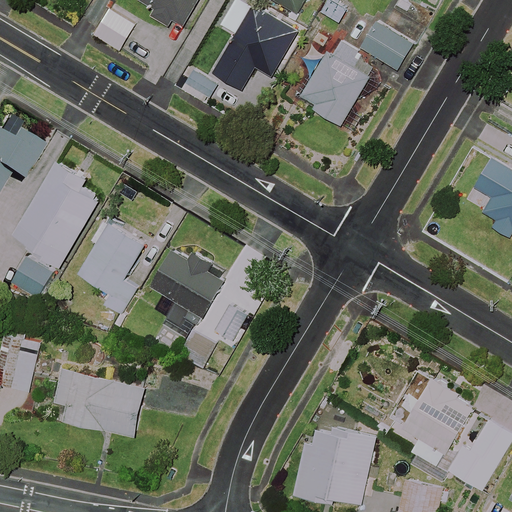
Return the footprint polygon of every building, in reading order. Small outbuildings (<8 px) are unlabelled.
[(203,0),(144,0),(158,8),(154,14),(184,32),(203,0)] [(279,0),(300,12),(306,0),(279,0)] [(354,0),(330,0),(324,11),(343,22),(354,0)] [(245,58),(242,64),(260,75),(263,71),(275,78),(302,30),(256,4),(231,49),(245,58)] [(138,23),(112,8),(97,35),(123,50),(138,23)] [(414,45),(380,23),(365,47),(400,69),(414,45)] [(382,66),(340,39),(302,97),(344,124),(382,66)] [(221,84),(197,71),(187,87),(211,101),(221,84)] [(14,140),(0,131),(0,190),(11,172),(25,180),(45,146),(19,132),(14,140)] [(90,178),(62,161),(18,234),(32,242),(28,248),(61,268),(103,197),(85,186),(90,178)] [(511,169),(499,191),(490,186),(479,205),(501,217),(496,226),(511,235),(511,169)] [(150,241),(110,217),(97,239),(102,242),(83,273),(114,292),(108,302),(125,312),(140,286),(127,278),(150,241)] [(167,325),(188,337),(197,322),(202,326),(228,280),(210,270),(213,263),(181,244),(157,287),(181,301),(167,325)] [(59,272),(31,255),(14,283),(42,299),(59,272)] [(254,313),(234,303),(220,330),(239,340),(254,313)] [(30,330),(10,326),(0,370),(0,380),(33,388),(43,343),(28,339),(30,330)] [(223,345),(195,329),(181,354),(210,369),(223,345)] [(151,386),(65,367),(58,400),(71,403),(68,419),(140,435),(151,386)] [(416,448),(419,451),(412,463),(445,482),(453,470),(486,489),(511,444),(511,430),(492,418),(474,449),(467,445),(462,454),(452,448),(479,402),(435,376),(406,426),(423,436),(416,448)] [(338,425),(337,431),(319,428),(316,442),(309,441),(298,493),(335,502),(337,496),(365,503),(380,435),(338,425)] [(439,511),(446,487),(410,478),(401,511),(439,511)] [(482,511),(490,499),(470,488),(457,511),(482,511)]
